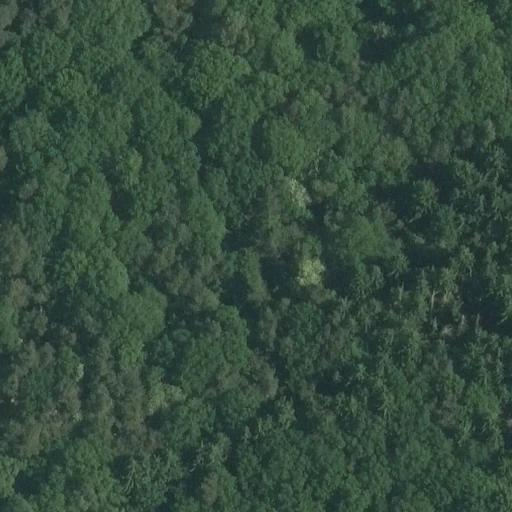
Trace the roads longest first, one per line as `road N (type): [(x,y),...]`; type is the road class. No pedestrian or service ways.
road 1 (track): [(0,119),(107,81),(247,47),(379,32)]
road 2 (track): [(379,32),(511,42)]
